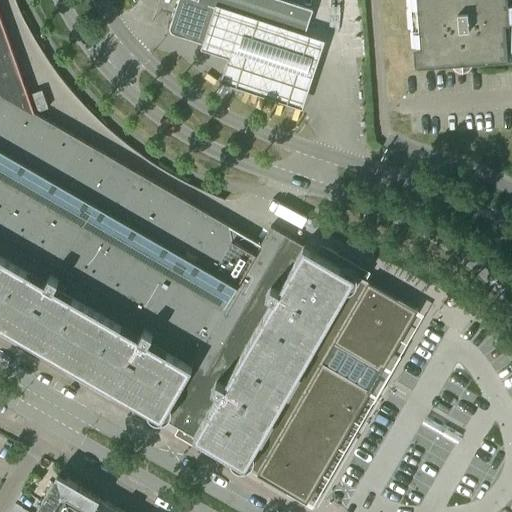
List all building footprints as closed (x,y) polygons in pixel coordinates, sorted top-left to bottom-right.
[(191,37),(206,42),(216,10),(217,10),(218,5),(304,33),(312,9),(285,0),(179,0),(171,26),(170,27),(171,28),(171,29),(172,30),(173,31),(191,37)] [(511,0),(419,0),(420,8),(415,8),(415,17),(414,17),(415,19),(416,19),(416,18),(421,18),(422,35),(415,35),(416,56),(464,52),(510,49),(510,48),(510,47),(509,47),(507,13),(511,12),(511,0)] [(216,10),(206,42),(233,52),(225,78),(304,104),(326,40),(304,33),(218,5),(216,10)] [(0,229),(200,346),(191,363),(162,412),(160,415),(165,418),(183,428),(182,429),(231,457),(231,459),(233,462),(235,464),(238,466),(241,466),(244,467),(246,466),(287,490),(307,501),(371,389),(369,388),(375,378),(382,365),(384,366),(418,309),(357,274),(357,272),(355,269),(353,267),(350,265),(347,265),(344,265),(342,265),(333,260),(337,253),(331,249),(325,246),(321,253),(304,243),(303,244),(271,225),(261,242),(35,112),(0,14),(0,229)] [(42,89),(32,92),(39,110),(48,107),(42,89)] [(0,322),(148,408),(149,411),(150,414),(153,416),(155,418),(158,418),(162,418),(165,418),(160,415),(162,412),(191,363),(149,339),(153,332),(144,326),(140,334),(55,285),(59,277),(50,272),(46,279),(0,252),(0,322)] [(60,511),(64,506),(67,505),(58,472),(44,496),(45,496),(40,504),(39,504),(39,505),(40,505),(35,511),(60,511)] [(69,505),(81,511),(90,511),(100,496),(99,496),(98,496),(90,492),(91,491),(90,490),(89,491),(81,486),(82,486),(58,472),(67,505),(69,505)] [(115,511),(118,507),(106,500),(106,501),(100,497),(100,496),(90,511),(115,511)]
